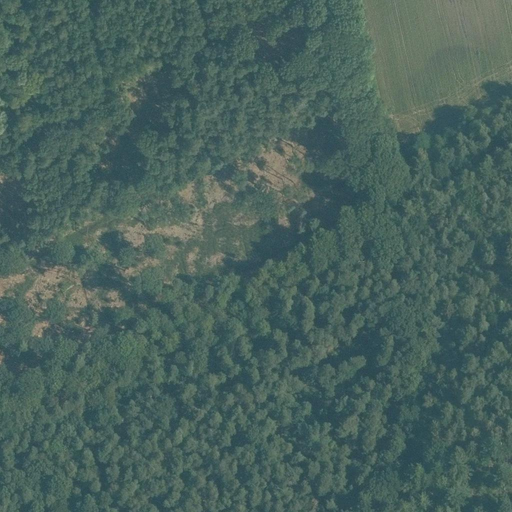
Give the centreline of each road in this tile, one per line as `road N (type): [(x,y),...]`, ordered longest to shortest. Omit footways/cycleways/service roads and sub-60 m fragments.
road 1 (track): [(0,431),(511,158)]
road 2 (track): [(436,476),(333,0)]
road 3 (track): [(349,80),(0,267)]
road 4 (track): [(369,511),(511,437)]
